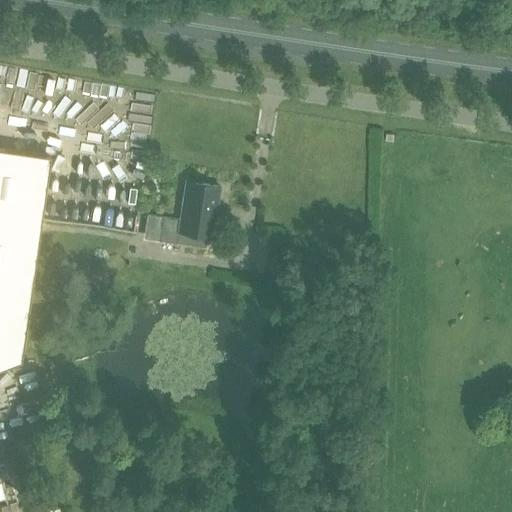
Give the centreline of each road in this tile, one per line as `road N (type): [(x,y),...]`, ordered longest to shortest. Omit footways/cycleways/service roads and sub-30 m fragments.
road 1 (unclassified): [(511,127),(0,46)]
road 2 (primary): [(23,0),(511,74)]
